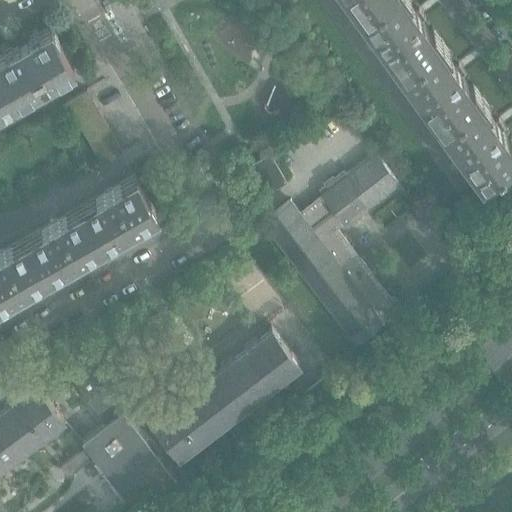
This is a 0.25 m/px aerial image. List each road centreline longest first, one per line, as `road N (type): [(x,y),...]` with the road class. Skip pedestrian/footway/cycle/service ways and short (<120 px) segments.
road 1 (residential): [(82,0),(211,227),(0,349)]
road 2 (secondary): [(511,337),(317,511)]
road 3 (secondary): [(372,509),(511,403)]
